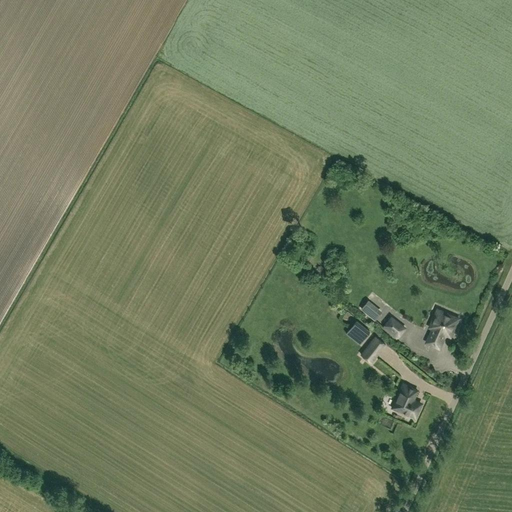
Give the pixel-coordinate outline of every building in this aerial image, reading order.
[(446,334),(451,336),(459,319),(437,309),(429,327),(433,328),(427,342),(440,348),(446,334)] [(396,338),(405,328),(391,317),(383,327),(396,338)] [(370,331),(356,320),(345,333),(359,345),(370,331)] [(371,362),(385,345),(376,336),(361,354),(371,362)] [(415,417),(421,404),(412,400),(416,391),(409,387),(410,386),(402,383),(392,408),(402,413),(403,412),(415,417)]
